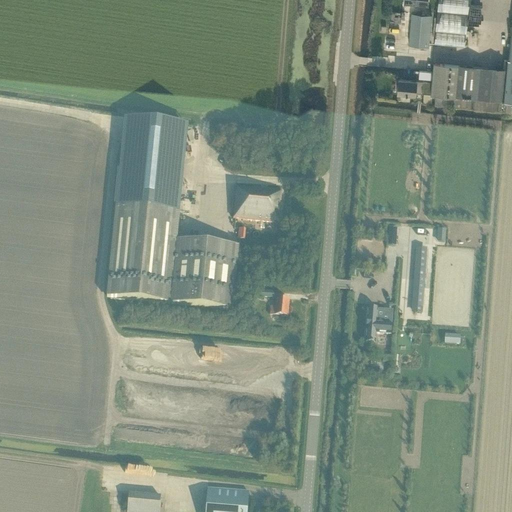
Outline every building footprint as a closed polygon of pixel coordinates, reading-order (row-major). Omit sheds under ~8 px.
[(438,0),(434,43),(464,46),(468,0),(438,0)] [(429,46),(432,14),(411,12),(408,45),(429,46)] [(503,69),(508,69),(506,100),(511,101),(511,59),(504,59),(503,69)] [(431,81),(430,93),(435,94),(434,104),(450,106),(451,96),(506,101),(506,100),(508,69),(503,69),(433,62),(431,81)] [(398,79),(397,92),(416,94),(416,92),(430,93),(431,81),(423,81),(417,80),(417,81),(398,79)] [(282,193),(238,188),(236,197),(235,197),(233,220),(278,224),(282,193)] [(117,209),(107,297),(232,310),(239,250),(177,244),(180,215),(181,200),(160,198),(158,214),(117,209)] [(417,247),(412,312),(421,313),(427,247),(417,247)] [(395,278),(388,277),(386,305),(393,306),(395,278)] [(261,291),(261,298),(277,299),(277,293),(261,291)] [(270,307),(270,316),(288,318),(290,302),(276,300),(275,308),(270,307)] [(368,310),(366,344),(371,344),(371,345),(372,345),(372,344),(375,344),(375,334),(390,335),(391,326),(392,312),(377,311),(368,310)] [(461,336),(445,335),(444,344),(460,345),(461,336)] [(208,489),(206,511),(247,511),(249,493),(208,489)] [(129,494),(127,511),(159,511),(161,497),(129,494)]
